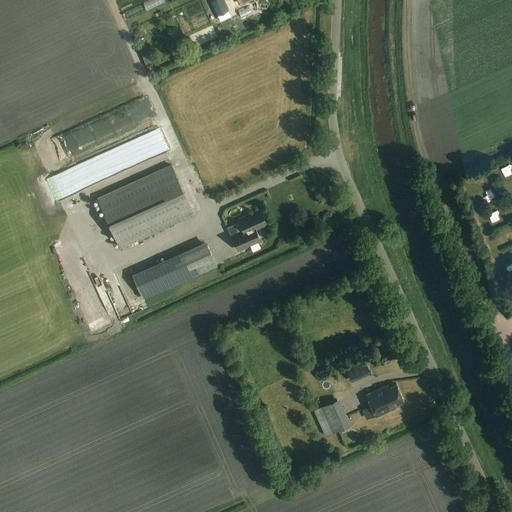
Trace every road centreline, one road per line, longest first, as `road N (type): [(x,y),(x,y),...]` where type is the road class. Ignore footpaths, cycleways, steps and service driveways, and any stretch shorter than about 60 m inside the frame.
road 1 (tertiary): [(496,511),(337,148),(337,0)]
road 2 (track): [(478,292),(416,129),(406,0)]
